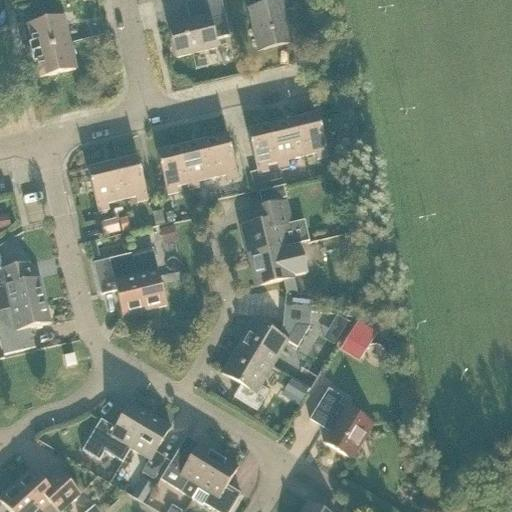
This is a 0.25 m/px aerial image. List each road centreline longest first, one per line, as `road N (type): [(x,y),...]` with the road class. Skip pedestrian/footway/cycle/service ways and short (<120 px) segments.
road 1 (residential): [(117,360),(88,331),(45,141)]
road 2 (residential): [(178,397),(228,313),(211,222)]
road 3 (residential): [(304,81),(148,115)]
road 4 (residential): [(0,452),(91,393),(117,360)]
